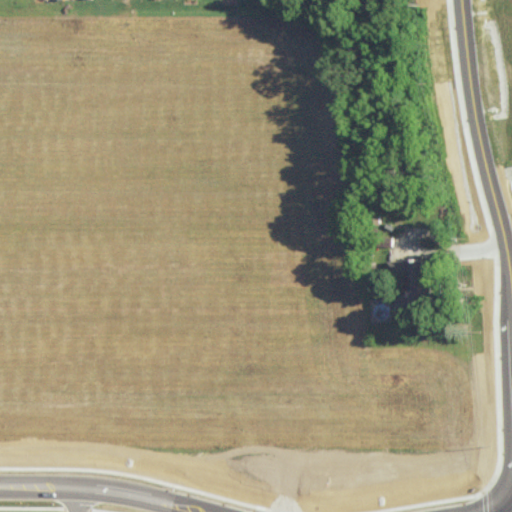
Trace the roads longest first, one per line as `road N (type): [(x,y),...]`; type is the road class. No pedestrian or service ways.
road 1 (tertiary): [(511,307),(458,0)]
road 2 (tertiary): [(0,483),(96,486),(176,503)]
